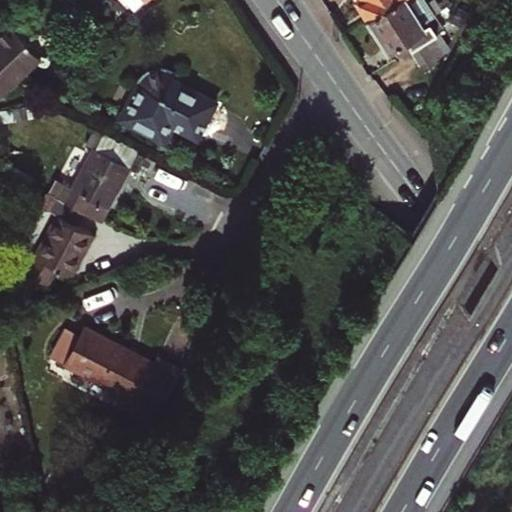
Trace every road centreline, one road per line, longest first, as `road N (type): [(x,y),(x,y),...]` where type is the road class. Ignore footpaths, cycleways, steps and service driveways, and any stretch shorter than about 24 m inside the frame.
road 1 (motorway): [(511,140),(291,511)]
road 2 (secondary): [(511,326),(276,0)]
road 3 (motorway): [(402,511),(511,321)]
